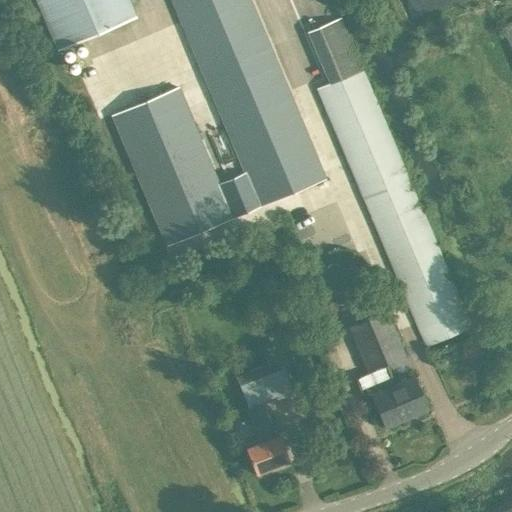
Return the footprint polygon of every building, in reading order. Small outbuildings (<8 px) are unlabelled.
[(123,0),(36,0),(57,48),(131,17),(123,0)] [(177,86),(110,114),(166,245),(324,178),(248,0),(170,0),(244,174),(219,185),(177,86)] [(511,21),(502,26),(506,34),(507,38),(511,49),(511,21)] [(425,347),(469,328),(362,71),(330,83),(317,89),(425,347)] [(367,372),(404,356),(385,313),(348,328),(367,372)] [(275,331),(266,334),(269,344),(278,340),(275,331)] [(474,341),(478,352),(487,348),(483,337),(474,341)] [(255,474),(288,462),(278,435),(274,437),(260,400),(274,394),(267,377),(240,387),(261,442),(245,448),(255,474)] [(384,428),(426,410),(413,379),(371,396),(384,428)] [(511,511),(511,500),(492,511),(511,511)]
